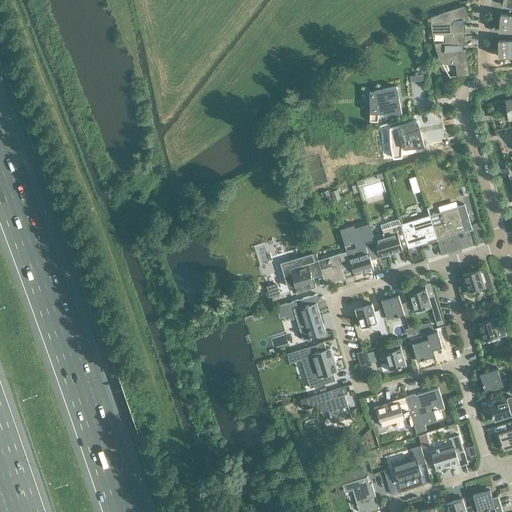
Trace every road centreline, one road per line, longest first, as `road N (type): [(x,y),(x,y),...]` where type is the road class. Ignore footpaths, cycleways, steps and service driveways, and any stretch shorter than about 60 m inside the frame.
road 1 (track): [(10,0),(193,511)]
road 2 (motorway): [(119,511),(0,174)]
road 3 (residential): [(456,363),(367,388),(353,376),(334,314),(347,292),(443,263)]
road 4 (residential): [(501,246),(460,101),(462,89),(484,83)]
